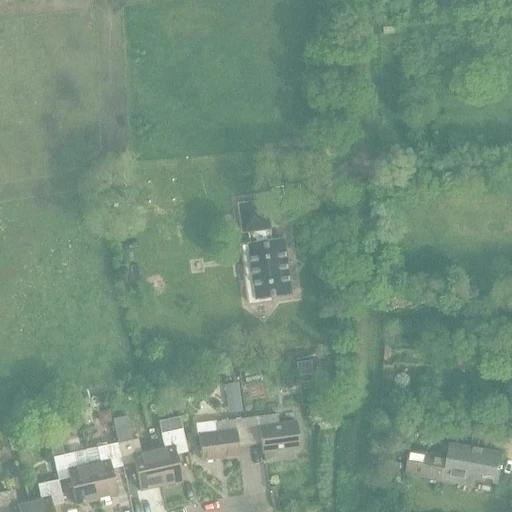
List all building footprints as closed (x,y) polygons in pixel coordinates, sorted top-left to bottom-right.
[(177,169),(230,163),(226,133),(174,140),(177,169)] [(286,237),(272,239),(271,230),(273,229),(269,199),(238,203),(242,234),(249,233),(250,242),(241,243),(245,274),(244,275),(248,305),(274,302),(273,297),(294,294),(286,237)] [(504,217),(421,225),(420,256),(508,251),(504,217)] [(237,383),(222,386),(227,416),(241,414),(237,383)] [(245,418),(248,446),(260,444),(261,453),(298,448),(295,422),(277,424),(276,414),(245,418)] [(237,447),(248,446),(245,418),(213,422),(215,432),(197,434),(200,461),(238,456),(237,447)] [(152,449),(159,486),(181,481),(175,455),(186,452),(181,429),(160,433),(163,446),(152,449)] [(159,486),(152,449),(140,452),(137,438),(116,443),(122,466),(133,464),(139,491),(159,486)] [(110,469),(122,466),(116,443),(96,447),(99,461),(87,463),(95,500),(116,496),(110,469)] [(471,475),(497,480),(502,452),(451,444),(449,459),(424,454),(409,451),(405,474),(469,486),(471,475)] [(95,500),(87,463),(76,466),(73,453),(52,457),(57,480),(57,481),(68,478),(74,505),(95,500)] [(62,503),(57,481),(57,480),(36,484),(39,498),(28,500),(30,511),(52,511),(51,506),(62,503)] [(30,511),(28,500),(16,503),(13,489),(0,492),(0,511),(30,511)]
